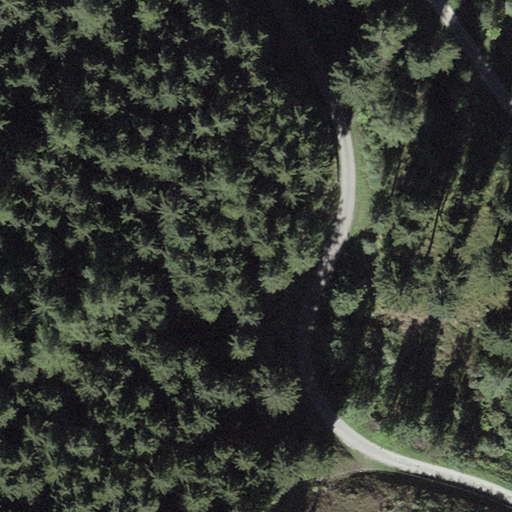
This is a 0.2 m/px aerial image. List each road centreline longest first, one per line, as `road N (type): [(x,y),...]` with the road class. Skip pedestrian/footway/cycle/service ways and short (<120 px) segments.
road 1 (track): [(273,0),(334,99),(351,169),(307,342),(319,400),(379,455),(511,498)]
road 2 (track): [(511,106),(437,0)]
